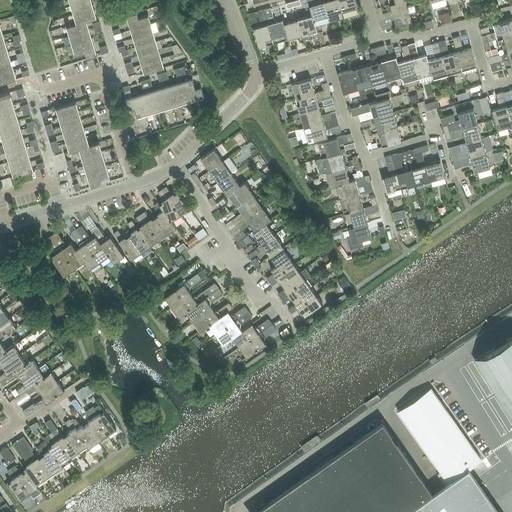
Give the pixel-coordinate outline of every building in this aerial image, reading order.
[(74,14),(93,8),(90,0),(89,0),(71,6),(74,14)] [(316,2),(315,0),(307,0),(311,14),(315,24),(329,20),(324,0),(316,2)] [(329,20),(344,16),(339,0),(323,0),(324,0),(329,20)] [(339,0),(344,16),(358,12),(355,0),(339,0)] [(388,0),(391,10),(407,5),(405,0),(388,0)] [(430,4),(431,10),(446,6),(444,1),(430,4)] [(383,13),(378,14),(380,21),(393,17),(395,25),(411,20),(407,5),(391,10),(383,13)] [(265,14),(273,42),(287,38),(283,22),(282,18),(274,20),(271,12),(272,12),(270,7),(263,9),(265,14)] [(86,20),(96,17),(93,8),(74,14),(76,23),(86,20)] [(273,42),(265,14),(263,9),(257,11),(260,24),(253,27),(258,47),(273,42)] [(131,29),(151,23),(148,14),(138,17),(136,11),(126,14),(131,29)] [(436,17),(440,27),(451,23),(447,13),(436,17)] [(317,30),(315,24),(311,14),(297,18),(302,34),(317,30)] [(287,38),(302,34),(297,18),(283,22),(287,38)] [(511,33),(511,18),(493,24),(495,31),(481,35),(483,42),(488,41),(497,38),(511,33)] [(390,19),(381,21),(383,27),(392,25),(390,19)] [(433,26),(432,20),(431,19),(423,22),(425,28),(433,26)] [(89,29),(86,20),(76,23),(66,26),(69,35),(89,29)] [(133,38),(153,32),(151,23),(131,29),(133,38)] [(72,44),(91,38),(89,29),(69,35),(72,44)] [(136,46),(156,40),(153,32),(133,38),(136,46)] [(501,53),(511,49),(511,33),(497,38),(501,53)] [(471,46),(470,47),(463,49),(459,35),(452,37),(454,42),(453,42),(456,51),(462,71),(477,66),(471,46)] [(97,55),(96,52),(91,38),(72,44),(75,55),(84,53),(86,58),(97,55)] [(462,71),(456,51),(449,53),(445,39),(438,41),(439,46),(441,55),(442,55),(447,75),(462,71)] [(139,55),(158,49),(156,40),(136,46),(139,55)] [(433,79),(447,75),(442,55),(441,55),(439,46),(438,41),(431,43),(435,57),(428,59),(427,59),(431,73),(433,79)] [(426,53),(418,55),(414,42),(407,44),(409,49),(411,57),(417,77),(431,73),(427,59),(428,59),(426,53)] [(0,54),(8,52),(6,43),(0,45),(0,54)] [(101,54),(108,52),(106,44),(99,46),(101,54)] [(402,81),(417,77),(411,57),(409,49),(407,44),(400,46),(404,59),(397,61),(401,75),(401,76),(402,81)] [(141,64),(161,58),(158,49),(139,55),(141,64)] [(505,67),(511,65),(511,49),(501,53),(487,56),(489,64),(503,60),(505,67)] [(0,63),(11,61),(8,52),(0,54),(0,63)] [(397,61),(396,55),(381,60),(387,80),(401,76),(401,75),(397,61)] [(144,73),(163,67),(164,67),(161,58),(141,64),(144,73)] [(372,84),(387,80),(381,60),(366,64),(372,84)] [(0,73),(14,69),(11,61),(0,63),(0,73)] [(358,88),(372,84),(366,64),(352,68),(358,88)] [(343,92),(358,88),(352,68),(337,72),(343,92)] [(14,69),(0,73),(0,83),(16,78),(14,69)] [(315,92),(311,78),(311,77),(291,83),(295,98),(315,92)] [(192,78),(183,80),(189,100),(203,96),(204,96),(201,86),(195,88),(192,78)] [(180,103),(189,100),(183,80),(174,83),(180,103)] [(172,105),(180,103),(174,83),(166,86),(172,105)] [(163,108),(172,105),(166,86),(157,88),(163,108)] [(18,98),(25,96),(23,87),(16,90),(18,98)] [(155,111),(163,108),(157,88),(148,91),(155,111)] [(317,99),(330,95),(328,88),(323,90),(315,92),(295,98),(299,112),(319,107),(317,99)] [(0,107),(13,103),(10,95),(9,91),(0,94),(0,107)] [(146,113),(155,111),(148,91),(140,94),(146,113)] [(511,124),(506,105),(504,96),(502,91),(495,93),(499,107),(492,109),(497,129),(511,125),(511,124)] [(137,116),(146,113),(140,94),(125,98),(128,108),(134,107),(137,116)] [(374,117),(393,111),(389,97),(350,108),(352,115),(372,109),(374,117)] [(78,110),(76,102),(76,101),(56,107),(59,116),(78,110)] [(0,116),(16,112),(13,103),(0,107),(0,116)] [(335,110),(321,114),(319,107),(299,112),(303,127),(337,117),(335,110)] [(478,123),(474,109),(473,108),(457,113),(459,119),(457,120),(457,121),(447,124),(449,131),(462,128),(462,127),(478,123)] [(61,125),(81,119),(78,110),(59,116),(61,125)] [(356,115),(358,123),(372,120),(370,111),(356,115)] [(378,131),(398,126),(393,111),(374,117),(378,131)] [(0,126),(18,121),(16,112),(0,116),(0,126)] [(326,128),(339,124),(337,117),(303,127),(308,141),(328,136),(326,128)] [(64,133),(84,127),(81,119),(61,125),(64,133)] [(0,132),(1,135),(21,129),(18,121),(0,126),(0,132)] [(466,142),(482,137),(478,123),(462,127),(462,128),(466,142)] [(382,146),(402,141),(398,126),(378,131),(382,146)] [(67,142),(86,136),(84,127),(64,133),(67,142)] [(4,144),(23,138),(21,129),(1,135),(4,144)] [(89,145),(89,144),(86,136),(67,142),(69,151),(79,148),(89,145)] [(341,151),(337,137),(337,136),(317,142),(321,157),(341,151)] [(470,156),(486,152),(482,137),(466,142),(468,149),(456,153),(457,159),(470,156)] [(6,152),(26,147),(23,138),(4,144),(6,152)] [(92,154),(102,151),(99,142),(89,144),(89,145),(79,148),(84,162),(94,159),(92,154)] [(422,151),(420,146),(413,148),(418,166),(411,168),(415,184),(417,188),(430,184),(429,180),(430,180),(425,164),(422,151)] [(20,164),(30,161),(26,147),(6,152),(9,161),(19,158),(20,164)] [(223,160),(214,148),(214,147),(200,157),(209,170),(223,160)] [(86,171),(106,165),(102,151),(92,154),(94,159),(84,162),(86,171)] [(325,171),(345,165),(341,151),(321,157),(325,171)] [(415,184),(411,168),(403,170),(398,152),(391,154),(396,170),(395,170),(396,172),(401,188),(415,184)] [(469,166),(472,164),(474,171),(490,166),(486,152),(470,156),(457,159),(458,160),(459,167),(469,164),(469,166)] [(386,192),(401,188),(396,172),(395,170),(396,170),(391,154),(384,156),(389,174),(382,176),(386,192)] [(33,170),(30,161),(20,164),(19,158),(9,161),(13,176),(33,170)] [(218,182),(231,172),(223,160),(209,170),(218,182)] [(430,180),(445,176),(440,160),(425,164),(430,180)] [(91,186),(101,183),(99,177),(109,174),(106,165),(86,171),(91,186)] [(349,180),(346,169),(345,165),(325,171),(330,186),(335,184),(349,180)] [(194,180),(198,177),(194,171),(190,174),(194,180)] [(240,185),(240,184),(231,172),(218,182),(227,194),(228,193),(240,185)] [(27,174),(29,186),(37,184),(35,173),(27,174)] [(364,176),(355,178),(349,180),(335,184),(339,198),(359,193),(357,185),(371,181),(368,174),(364,175),(364,176)] [(198,177),(194,180),(198,186),(202,183),(198,177)] [(236,205),(253,193),(245,181),(240,184),(240,185),(228,193),(236,205)] [(177,190),(177,191),(174,193),(173,192),(171,193),(167,186),(162,189),(180,214),(189,208),(177,190)] [(171,220),(172,220),(180,214),(162,189),(158,192),(163,199),(161,200),(162,202),(160,203),(160,204),(171,220)] [(245,218),(262,206),(253,193),(236,205),(241,212),(225,223),(229,229),(234,226),(238,223),(245,218)] [(344,213),(363,207),(359,193),(339,198),(344,213)] [(212,205),(216,202),(211,196),(207,199),(212,205)] [(160,204),(160,203),(159,201),(154,205),(159,211),(157,213),(158,214),(155,216),(167,233),(177,226),(172,220),(171,220),(160,204)] [(365,214),(378,210),(379,210),(377,203),(372,205),(372,204),(363,207),(344,213),(348,227),(368,222),(365,214)] [(221,208),(225,213),(229,210),(225,205),(221,208)] [(245,218),(238,223),(234,226),(229,229),(233,235),(242,229),(242,228),(249,223),(254,230),(266,221),(266,222),(271,218),(262,206),(245,218)] [(155,216),(154,217),(152,218),(151,217),(150,218),(145,211),(141,214),(158,239),(167,233),(155,216)] [(150,245),(158,239),(141,214),(137,217),(141,224),(139,225),(141,226),(138,228),(150,245)] [(132,220),(128,223),(132,230),(131,231),(131,232),(129,234),(141,252),(144,255),(152,249),(150,245),(138,228),(132,220)] [(275,234),(266,222),(266,221),(254,230),(252,231),(261,243),(275,234)] [(363,245),(361,239),(372,236),(368,222),(348,227),(350,235),(347,236),(350,249),(363,245)] [(95,235),(95,236),(93,237),(90,237),(82,225),(76,229),(99,261),(109,254),(95,235)] [(110,235),(109,235),(104,237),(97,226),(91,230),(95,236),(95,235),(109,254),(114,262),(124,254),(110,235)] [(89,268),(99,261),(76,229),(71,233),(79,244),(78,247),(76,249),(84,261),(89,268)] [(141,252),(129,234),(126,236),(125,235),(123,236),(118,230),(114,233),(131,258),(141,252)] [(76,249),(71,241),(67,243),(65,243),(57,232),(51,236),(74,268),(84,261),(76,249)] [(270,256),(283,246),(275,234),(261,243),(270,256)] [(64,275),(74,268),(51,236),(46,239),(54,251),(53,253),(50,256),(64,275)] [(237,241),(242,247),(246,244),(242,238),(237,241)] [(294,263),(287,253),(284,248),(271,257),(275,264),(270,268),(272,271),(272,272),(272,273),(267,277),(269,280),(294,263)] [(255,266),(259,263),(255,257),(251,260),(255,266)] [(281,284),(300,271),(294,263),(269,280),(272,284),(278,280),(278,281),(279,281),(281,284)] [(280,296),(305,279),(311,275),(305,267),(300,271),(281,284),(283,287),(283,288),(278,292),(280,296)] [(172,306),(191,292),(189,289),(190,286),(201,278),(197,273),(164,296),(172,306)] [(292,299),(311,286),(305,279),(280,296),(283,300),(289,296),(289,297),(290,296),(292,299)] [(186,310),(218,287),(215,282),(196,295),(193,295),(191,292),(172,306),(179,316),(186,311),(186,310)] [(291,312),(316,294),(311,286),(292,299),(295,303),(294,303),(295,304),(289,308),(291,312)] [(193,320),(213,306),(211,303),(211,301),(222,293),(218,287),(186,310),(186,311),(193,320)] [(304,316),(322,303),(316,294),(291,312),(294,316),(300,312),(301,313),(302,312),(304,316)] [(229,310),(233,307),(229,301),(217,309),(215,309),(213,306),(193,320),(200,330),(209,324),(229,310)] [(216,333),(248,310),(244,305),(233,313),(231,312),(229,310),(209,324),(216,333)] [(3,308),(0,310),(0,322),(9,316),(3,308)] [(242,329),(240,327),(241,324),(252,316),(248,310),(216,333),(223,343),(233,336),(242,329)] [(9,316),(0,322),(0,334),(15,324),(9,316)] [(239,346),(272,323),(268,318),(257,325),(254,325),(252,322),(242,329),(233,336),(239,346)] [(272,323),(239,346),(247,356),(266,342),(264,339),(264,336),(276,329),(272,323)] [(511,422),(511,336),(474,360),(511,422)] [(3,366),(20,354),(13,344),(7,349),(0,354),(0,363),(1,363),(3,366)] [(26,362),(20,354),(3,366),(5,369),(3,370),(5,371),(0,374),(0,378),(1,381),(8,376),(15,371),(14,371),(26,362)] [(39,367),(32,357),(26,362),(14,371),(15,371),(8,376),(1,381),(4,385),(17,376),(18,377),(19,376),(22,379),(39,367)] [(45,376),(45,375),(39,367),(22,379),(23,382),(22,383),(24,384),(17,389),(20,394),(26,389),(33,384),(45,376)] [(40,392),(58,380),(51,370),(45,375),(45,376),(33,384),(26,389),(29,393),(35,388),(37,390),(38,389),(40,392)] [(38,407),(64,389),(58,380),(40,392),(42,395),(41,396),(42,398),(35,403),(32,403),(22,410),(27,415),(38,407)] [(480,459),(430,388),(398,411),(448,482),(468,468),(480,459)] [(116,428),(104,410),(101,406),(98,406),(94,408),(93,406),(89,409),(107,434),(116,428)] [(98,441),(107,434),(89,409),(85,412),(90,419),(88,420),(89,421),(86,423),(98,441)] [(63,435),(62,434),(60,436),(59,435),(60,434),(56,429),(57,428),(50,418),(45,422),(52,432),(70,457),(79,451),(66,433),(63,435)] [(71,421),(72,421),(70,419),(65,422),(70,429),(68,430),(69,431),(66,433),(79,451),(87,445),(87,444),(71,421)] [(98,441),(86,423),(83,425),(82,424),(80,425),(75,419),(72,421),(71,421),(87,444),(87,445),(89,447),(98,441)] [(403,511),(431,493),(382,423),(256,511),(403,511)] [(49,436),(45,439),(45,440),(49,445),(49,446),(61,463),(62,463),(63,465),(71,459),(70,457),(52,432),(48,434),(49,436)] [(24,436),(18,440),(45,478),(54,472),(39,451),(35,455),(31,450),(33,449),(24,436)] [(36,484),(37,484),(45,478),(18,440),(12,444),(22,457),(23,455),(28,462),(26,463),(27,465),(24,467),(26,470),(26,469),(36,484)] [(43,445),(38,449),(39,451),(54,472),(62,466),(63,465),(62,463),(61,463),(49,446),(49,445),(45,440),(41,443),(43,445)] [(6,446),(0,450),(0,451),(8,463),(15,458),(6,446)] [(26,469),(26,470),(23,472),(22,470),(20,472),(15,465),(11,468),(29,493),(38,486),(37,484),(36,484),(26,469)] [(20,499),(29,493),(11,468),(7,471),(12,477),(10,478),(11,480),(8,482),(20,499)] [(499,511),(468,468),(448,482),(431,493),(403,511),(499,511)] [(32,498),(21,504),(26,511),(36,506),(32,498)]
